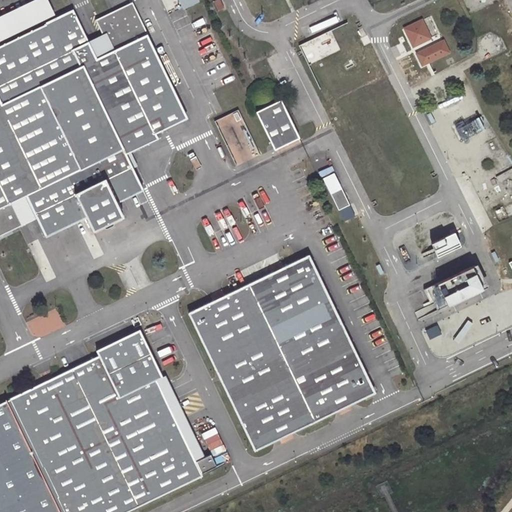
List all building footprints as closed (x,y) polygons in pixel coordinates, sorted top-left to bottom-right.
[(50,0),(33,0),(0,15),(0,41),(57,13),(50,0)] [(162,0),(169,13),(194,0),(162,0)] [(75,10),(20,36),(22,40),(8,46),(7,42),(0,45),(0,235),(24,225),(40,218),(46,232),(87,213),(93,226),(123,212),(116,198),(143,185),(140,178),(131,160),(127,151),(138,145),(152,138),(157,135),(155,132),(186,117),(134,1),(96,20),(103,35),(90,40),(75,10)] [(425,17),(405,26),(415,47),(434,38),(425,17)] [(20,36),(7,42),(8,46),(22,40),(20,36)] [(423,67),(452,52),(445,37),(415,52),(423,67)] [(255,108),(273,147),(298,135),(279,97),(255,108)] [(479,117),(457,127),(462,139),(485,129),(479,117)] [(337,171),(324,177),(344,221),(356,215),(337,171)] [(437,252),(460,241),(454,229),(432,240),(437,252)] [(189,312),(250,435),(354,384),(369,377),(309,254),(189,312)] [(468,263),(421,286),(426,297),(420,299),(422,304),(412,308),(415,315),(479,284),(468,263)] [(140,328),(97,349),(98,351),(141,330),(140,328)] [(9,398),(64,511),(92,511),(197,461),(157,378),(163,375),(141,330),(98,351),(100,354),(9,398)] [(256,449),(376,390),(369,377),(354,384),(250,435),(256,449)] [(0,511),(64,511),(9,398),(0,402),(0,511)] [(124,511),(203,474),(204,474),(197,461),(92,511),(124,511)]
